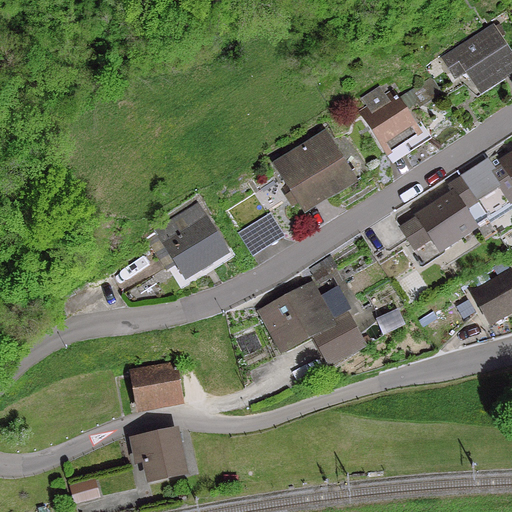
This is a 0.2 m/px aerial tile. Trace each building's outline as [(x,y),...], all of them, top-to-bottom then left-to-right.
[(501,79),(511,71),(511,60),(492,29),(452,54),(458,64),(451,68),(463,88),(471,83),(475,90),(498,75),(500,79),(501,79)] [(356,113),(384,157),(419,135),(390,90),(382,96),(377,89),(360,100),(364,107),(356,113)] [(325,135),(273,167),(302,213),(328,197),(324,191),(348,175),(337,156),(338,156),(325,135)] [(511,157),(500,165),(511,183),(511,157)] [(473,228),(452,196),(399,230),(420,262),(473,228)] [(195,205),(143,238),(164,272),(174,266),(182,278),(224,252),(195,205)] [(272,224),(245,240),(256,260),(284,244),(272,224)] [(112,252),(113,251),(119,249),(116,240),(120,238),(112,227),(89,238),(96,249),(109,243),(112,252)] [(471,295),(488,325),(511,311),(511,279),(508,273),(471,295)] [(269,331),(278,348),(323,323),(312,302),(319,298),(314,289),(307,293),(306,291),(265,313),(273,329),(269,331)] [(345,319),(313,336),(326,360),(358,343),(345,319)] [(129,376),(135,406),(180,398),(175,368),(129,376)] [(181,473),(172,433),(131,442),(135,463),(142,462),(143,465),(146,464),(149,480),(181,473)] [(69,487),(75,504),(99,496),(94,480),(69,487)]
